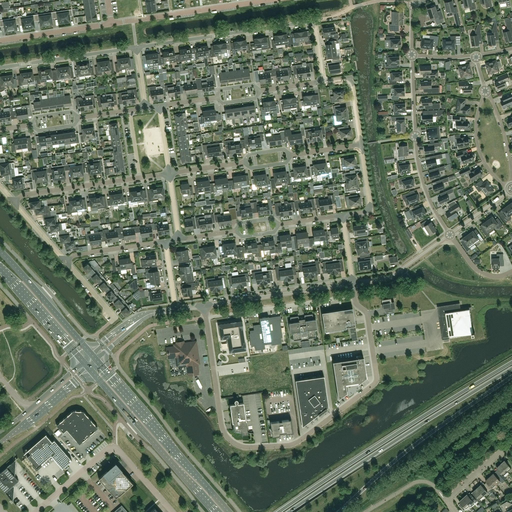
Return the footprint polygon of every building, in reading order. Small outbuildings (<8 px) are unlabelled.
[(447,2),(445,3),(447,12),(448,17),(453,15),(452,14),(454,14),(458,13),(457,7),(453,8),(452,1),(451,1),(450,0),(449,0),(448,1),(447,1),(447,2)] [(470,10),(476,9),(475,2),(471,3),(470,0),(463,0),(465,8),(469,7),(470,10)] [(439,20),(443,18),(441,12),(437,13),(435,6),(434,5),(431,6),(431,8),(428,9),(431,19),(438,17),(439,20)] [(72,16),(71,9),(62,11),(64,23),(67,22),(67,23),(70,23),(70,22),(69,16),(72,16)] [(62,23),(64,23),(62,11),(53,12),(54,19),(58,18),(58,24),(59,23),(59,24),(62,24),(62,23)] [(403,16),(403,11),(399,11),(399,12),(392,12),(392,24),(390,24),(390,31),(399,31),(399,24),(403,24),(403,19),(404,19),(404,18),(403,18),(403,17),(404,17),(404,16),(403,16)] [(53,12),(45,14),(46,25),(52,24),(51,19),(54,19),(53,12)] [(41,26),(46,25),(45,14),(36,15),(37,21),(40,21),(41,26)] [(36,15),(27,16),(29,28),(31,28),(34,28),(34,27),(34,22),(37,21),(36,15)] [(16,31),(16,30),(17,30),(16,24),(19,24),(18,18),(18,16),(14,17),(14,18),(9,19),(11,31),(13,30),(13,31),(16,31)] [(26,28),(29,28),(27,16),(21,17),(21,16),(18,16),(18,18),(19,24),(22,23),(23,29),(23,30),(26,29),(26,28)] [(9,19),(0,20),(1,27),(4,26),(5,31),(5,32),(9,32),(8,31),(11,31),(9,19)] [(508,31),(503,33),(506,42),(510,41),(510,42),(511,41),(511,37),(511,35),(511,34),(511,24),(511,20),(505,22),(508,31)] [(487,35),(489,45),(492,45),(493,46),(496,46),(495,39),(499,38),(497,24),(494,24),(492,31),(492,35),(487,35)] [(472,46),(476,46),(476,47),(479,46),(478,40),(482,39),(480,25),(477,25),(475,32),(476,35),(471,36),(472,46)] [(325,36),(328,35),(328,38),(329,38),(329,41),(337,40),(338,40),(338,37),(338,34),(336,34),(335,27),(333,27),(333,26),(327,27),(328,28),(323,29),(324,33),(325,33),(325,36)] [(302,41),(300,31),(297,32),(297,33),(294,33),(295,38),(292,39),(293,46),(299,45),(298,42),(302,41)] [(312,43),(311,36),(307,37),(306,31),(304,32),(303,31),(301,31),(300,31),(302,41),(305,41),(305,44),(312,43)] [(281,44),(280,34),(279,34),(277,35),(277,36),(276,36),(274,36),(275,41),(272,42),(273,48),(276,48),(275,45),(281,44)] [(283,34),(280,34),(281,44),(285,44),(285,47),(291,47),(290,39),(287,40),(286,34),(284,35),(284,34),(283,35),(283,34)] [(393,36),(386,37),(386,40),(389,40),(389,47),(389,49),(394,49),(394,47),(401,46),(401,42),(401,39),(394,40),(393,36)] [(439,36),(430,36),(430,39),(422,38),(421,48),(427,48),(427,49),(429,49),(433,49),(433,43),(434,43),(434,45),(438,45),(439,36)] [(461,45),(460,36),(451,36),(451,40),(443,40),(444,50),(449,50),(452,50),(452,49),(455,49),(455,44),(456,44),(456,45),(461,45)] [(257,38),(257,39),(256,39),(254,39),(255,44),(251,45),(252,51),(262,50),(260,37),(259,37),(257,38)] [(260,37),(262,50),(271,48),(270,42),(267,43),(266,37),(263,38),(263,37),(260,37)] [(241,50),(240,40),(239,40),(236,41),(236,42),(234,42),(234,47),(231,48),(233,55),(236,55),(235,51),(241,50)] [(240,40),(241,50),(247,49),(248,53),(251,53),(250,45),(247,46),(246,40),(243,41),(243,40),(243,41),(243,40),(240,40)] [(327,48),(326,48),(327,51),(339,49),(338,40),(337,40),(329,41),(328,41),(329,44),(327,45),(327,48)] [(214,50),(211,51),(212,57),(218,56),(218,54),(221,53),(219,43),(216,44),(216,45),(213,45),(214,50)] [(221,53),(224,53),(225,56),(231,56),(229,48),(227,49),(226,43),(223,44),(223,43),(220,43),(219,43),(221,53)] [(204,59),(212,57),(211,51),(208,51),(208,46),(206,46),(205,45),(202,46),(204,58),(204,59)] [(200,58),(204,58),(202,46),(198,46),(198,47),(196,48),(197,53),(194,53),(195,60),(201,59),(200,58)] [(180,55),(178,56),(178,62),(187,60),(187,58),(186,58),(185,49),(185,48),(182,49),(181,50),(179,50),(180,55)] [(189,49),(188,48),(185,48),(185,49),(186,58),(187,58),(187,60),(190,60),(190,61),(195,60),(194,53),(192,54),(191,48),(189,49)] [(332,56),(332,59),(339,58),(339,55),(340,55),(339,49),(327,51),(327,54),(328,54),(328,57),(332,56)] [(178,56),(175,56),(174,51),(173,51),(171,50),(168,51),(170,60),(170,63),(178,62),(178,56)] [(170,63),(170,60),(168,51),(165,51),(164,52),(163,53),(163,58),(161,58),(162,65),(167,64),(167,63),(170,63)] [(145,67),(153,66),(151,53),(148,54),(147,55),(146,55),(147,60),(144,61),(145,67)] [(156,54),(155,53),(151,53),(153,66),(162,65),(161,58),(158,59),(157,53),(156,54)] [(392,55),(387,55),(388,64),(386,65),(386,68),(392,68),(392,64),(399,64),(399,61),(400,61),(399,57),(392,57),(392,55)] [(123,58),(125,68),(128,67),(128,70),(135,69),(134,62),(130,63),(130,57),(123,58)] [(122,71),(122,68),(125,68),(123,58),(117,59),(118,65),(115,65),(116,73),(119,72),(119,71),(122,71)] [(103,61),(105,71),(111,70),(111,73),(114,73),(113,65),(110,66),(109,60),(103,61)] [(102,75),(101,71),(105,71),(103,61),(97,62),(98,68),(95,68),(96,76),(102,75)] [(339,64),(341,64),(341,61),(331,63),(331,66),(330,66),(330,69),(329,69),(330,73),(333,72),(333,74),(339,73),(339,72),(340,71),(339,64)] [(488,69),(487,69),(488,72),(489,72),(490,77),(490,76),(489,74),(495,72),(495,73),(498,72),(498,71),(499,71),(497,67),(501,66),(500,61),(495,62),(495,61),(486,64),(488,69)] [(302,64),(304,77),(306,76),(307,78),(311,77),(310,71),(313,70),(312,63),(306,64),(306,62),(302,63),(302,64)] [(76,77),(85,76),(83,64),(77,65),(78,71),(75,71),(76,77)] [(90,69),(89,64),(83,64),(85,76),(94,75),(93,68),(90,69)] [(241,70),(243,80),(250,79),(250,78),(249,69),(243,70),(242,64),(240,64),(241,70)] [(302,64),(292,66),(293,73),(297,73),(298,78),(298,79),(302,78),(302,77),(304,77),(302,64)] [(234,71),(235,81),(243,80),(241,70),(236,71),(235,65),(232,65),(233,71),(234,71)] [(457,70),(460,69),(462,77),(463,77),(463,78),(466,77),(467,79),(472,77),(471,73),(472,73),(471,69),(470,70),(469,65),(459,68),(460,69),(457,69),(457,70)] [(70,72),(69,66),(63,67),(65,79),(74,78),(73,71),(70,72)] [(227,72),(228,82),(235,81),(234,71),(233,71),(228,72),(228,66),(225,66),(226,72),(227,72)] [(431,66),(421,66),(421,74),(424,74),(424,78),(438,77),(438,72),(432,72),(431,66)] [(55,74),(56,80),(65,79),(63,67),(57,68),(58,74),(55,74)] [(226,72),(221,73),(220,67),(218,67),(219,74),(219,73),(221,83),(220,83),(228,82),(227,72),(226,72)] [(289,79),(288,74),(291,74),(290,67),(281,69),(282,71),(283,80),(289,79)] [(272,69),(273,70),(273,76),(277,76),(277,81),(283,80),(282,71),(279,72),(279,68),(272,69)] [(45,70),(46,79),(52,79),(52,81),(56,80),(55,74),(52,75),(51,69),(45,70)] [(36,77),(37,83),(37,84),(41,84),(40,83),(46,82),(46,79),(45,70),(39,71),(39,76),(36,77)] [(259,78),(260,83),(265,83),(264,71),(263,70),(254,71),(255,78),(259,78)] [(271,82),(270,77),(273,76),(273,70),(264,71),(265,83),(271,82)] [(33,72),(27,73),(28,84),(37,83),(36,77),(33,77),(33,76),(33,72)] [(21,79),(18,80),(19,86),(28,84),(27,73),(20,74),(21,75),(21,79)] [(402,73),(390,73),(391,80),(389,80),(389,84),(396,83),(395,80),(402,80),(402,77),(403,77),(402,73)] [(210,78),(207,78),(207,82),(209,91),(214,90),(214,88),(213,81),(216,80),(215,74),(211,75),(210,78)] [(12,88),(17,87),(16,80),(13,80),(13,75),(6,76),(8,85),(11,85),(12,88)] [(501,90),(500,89),(507,86),(505,82),(509,80),(507,75),(497,78),(499,81),(495,83),(496,86),(495,87),(497,91),(501,90)] [(199,84),(199,83),(198,78),(195,78),(195,80),(193,80),(193,84),(190,84),(192,94),(197,93),(196,84),(199,84)] [(201,78),(198,78),(199,83),(199,84),(202,84),(203,90),(203,92),(209,91),(207,82),(207,78),(203,79),(201,79),(201,78)] [(425,82),(421,82),(422,89),(424,89),(424,92),(428,92),(428,94),(439,93),(439,88),(432,88),(431,82),(427,82),(427,81),(425,81),(425,82)] [(463,93),(473,93),(472,85),(468,85),(468,82),(460,83),(460,88),(463,88),(463,93)] [(169,97),(175,96),(173,87),(173,84),(164,86),(165,87),(165,88),(166,92),(168,92),(169,97)] [(151,94),(152,100),(158,99),(156,89),(156,86),(147,88),(149,94),(151,94)] [(405,92),(405,88),(395,89),(395,93),(393,93),(393,96),(392,96),(392,99),(398,99),(398,96),(405,95),(405,92)] [(135,98),(134,97),(137,96),(137,92),(136,89),(131,90),(127,91),(127,92),(129,103),(131,103),(131,104),(135,103),(135,98)] [(64,106),(72,105),(71,105),(70,95),(64,96),(63,90),(61,91),(62,97),(64,106)] [(345,97),(345,93),(344,93),(344,91),(338,91),(338,90),(333,91),(334,96),(330,97),(331,103),(339,102),(339,98),(345,97)] [(55,98),(56,108),(64,106),(62,97),(57,97),(56,91),(53,92),(54,98),(55,98)] [(123,105),(127,104),(127,103),(129,103),(127,92),(121,93),(118,93),(119,99),(122,99),(123,103),(123,105)] [(56,108),(55,98),(54,98),(50,98),(49,93),(46,93),(47,99),(48,99),(49,109),(56,108)] [(115,93),(106,95),(107,97),(108,106),(110,106),(110,107),(114,106),(114,105),(113,100),(116,100),(115,93)] [(511,96),(510,93),(502,97),(504,100),(501,101),(502,105),(503,110),(506,108),(511,104),(511,96)] [(47,99),(42,99),(41,94),(39,94),(40,100),(42,110),(49,109),(48,99),(47,99)] [(40,100),(35,101),(34,95),(30,95),(31,101),(33,101),(34,105),(33,105),(33,111),(42,110),(40,100)] [(85,100),(87,109),(89,109),(89,110),(93,109),(92,103),(95,103),(94,95),(85,97),(85,100)] [(311,107),(320,106),(319,100),(316,100),(315,95),(313,95),(309,96),(311,107)] [(108,106),(107,97),(101,98),(100,96),(97,96),(98,102),(101,102),(102,108),(106,108),(106,106),(108,106)] [(304,102),(301,102),(302,110),(305,109),(305,108),(311,107),(309,96),(305,96),(303,96),(304,101),(304,102)] [(85,111),(85,109),(87,109),(85,100),(83,101),(83,99),(81,97),(76,98),(77,105),(80,105),(81,111),(85,111)] [(291,111),(300,110),(299,103),(296,103),(295,98),(293,98),(289,99),(290,108),(291,111)] [(425,99),(422,99),(422,106),(425,106),(426,109),(440,109),(440,103),(432,104),(432,99),(428,99),(428,98),(425,98),(425,99)] [(285,99),(283,99),(284,105),(281,105),(281,112),(285,111),(284,109),(290,108),(289,99),(285,99)] [(458,99),(456,112),(469,114),(470,107),(464,106),(465,100),(458,99)] [(274,113),(274,114),(280,113),(279,106),(276,106),(275,101),(269,102),(270,113),(274,113)] [(270,113),(269,102),(263,102),(263,108),(260,108),(262,116),(268,115),(267,113),(270,113)] [(405,104),(398,104),(398,102),(395,102),(395,104),(393,105),(393,111),(392,112),(392,115),(398,115),(398,111),(405,111),(405,108),(406,108),(405,104)] [(30,105),(24,106),(21,106),(23,119),(28,118),(28,113),(31,112),(30,105)] [(249,116),(254,116),(255,121),(257,121),(256,115),(254,106),(255,106),(255,105),(247,106),(248,116),(249,116)] [(340,105),(333,106),(334,115),(348,113),(347,110),(346,110),(346,107),(340,108),(340,105)] [(17,119),(23,119),(21,106),(12,108),(13,115),(17,114),(17,119)] [(242,117),(246,117),(247,123),(250,122),(249,116),(248,116),(247,106),(240,108),(241,117),(242,117)] [(10,115),(13,115),(12,108),(6,108),(6,111),(4,111),(5,121),(11,120),(10,115)] [(241,117),(240,108),(232,109),(234,118),(234,119),(239,118),(240,124),(243,123),(242,117),(241,117)] [(201,124),(200,124),(200,128),(205,127),(205,123),(211,122),(209,109),(205,110),(206,111),(203,111),(203,115),(204,117),(201,117),(201,124)] [(220,121),(219,115),(216,115),(215,110),(212,110),(212,109),(209,109),(211,122),(220,121)] [(234,118),(232,109),(224,110),(225,110),(226,120),(232,119),(233,125),(235,124),(234,119),(234,118)] [(444,113),(444,110),(428,111),(428,115),(423,115),(423,116),(422,116),(422,119),(423,119),(423,122),(425,122),(426,123),(429,123),(429,122),(433,122),(433,117),(439,116),(444,113)] [(347,117),(348,117),(348,113),(334,115),(333,116),(335,125),(343,124),(342,121),(348,120),(347,117)] [(400,120),(400,117),(392,117),(392,121),(397,121),(398,125),(396,125),(396,128),(398,128),(398,133),(406,133),(405,128),(406,128),(406,124),(405,124),(405,120),(400,120)] [(470,125),(470,124),(469,124),(468,123),(468,121),(465,121),(461,121),(461,117),(453,117),(453,121),(457,121),(457,129),(468,129),(468,127),(469,127),(470,127),(470,125)] [(315,131),(316,141),(322,140),(321,133),(325,132),(324,126),(320,127),(321,130),(315,131)] [(301,134),(295,134),(296,144),(302,143),(302,137),(305,136),(304,130),(304,127),(300,128),(301,134)] [(341,138),(345,137),(346,138),(349,138),(349,137),(351,136),(351,134),(352,133),(351,129),(345,130),(344,127),(337,128),(338,134),(341,134),(341,138)] [(434,142),(434,139),(437,139),(437,140),(438,140),(438,139),(440,139),(439,127),(429,128),(429,132),(427,132),(428,140),(430,140),(431,142),(434,142)] [(85,142),(84,139),(90,138),(88,128),(82,129),(83,136),(80,137),(81,143),(85,142)] [(94,128),(88,128),(90,138),(90,141),(99,140),(98,134),(95,135),(94,128)] [(316,141),(315,131),(314,128),(304,130),(305,136),(305,137),(308,136),(309,137),(310,142),(316,141)] [(271,133),(265,133),(266,141),(266,142),(269,141),(270,145),(276,144),(274,136),(274,133),(274,130),(273,129),(270,130),(271,133)] [(290,130),(284,131),(285,138),(285,140),(288,139),(288,140),(289,140),(290,145),(296,144),(295,134),(291,135),(290,130)] [(281,138),(285,138),(284,131),(279,131),(280,132),(274,133),(276,144),(282,143),(281,138)] [(76,137),(75,132),(69,133),(70,142),(70,144),(77,143),(80,143),(79,137),(76,137)] [(257,136),(254,136),(256,147),(261,146),(261,141),(264,141),(263,134),(257,135),(257,136)] [(470,143),(471,142),(471,141),(471,140),(470,139),(469,139),(468,137),(465,138),(464,137),(461,138),(460,134),(450,136),(451,142),(457,141),(458,147),(469,145),(469,143),(470,143)] [(248,135),(243,136),(245,144),(245,143),(249,143),(250,148),(256,147),(254,136),(248,137),(248,135)] [(22,148),(20,137),(17,138),(17,139),(14,139),(15,145),(12,145),(13,152),(16,151),(16,149),(22,148)] [(24,137),(20,137),(22,148),(27,147),(28,151),(32,150),(31,143),(27,143),(26,138),(24,138),(24,137)] [(40,142),(37,143),(38,149),(47,148),(47,145),(45,137),(39,137),(40,142)] [(232,153),(236,153),(234,141),(234,140),(224,142),(226,149),(229,148),(229,153),(232,152),(232,153)] [(424,148),(425,154),(435,152),(434,147),(441,146),(440,142),(428,144),(428,147),(424,148)] [(213,143),(203,145),(204,154),(208,153),(209,156),(212,155),(212,156),(215,156),(213,143)] [(213,143),(215,156),(218,155),(218,154),(221,154),(220,149),(223,149),(222,143),(219,143),(213,143)] [(408,152),(408,151),(408,150),(407,144),(403,145),(403,146),(400,146),(400,149),(398,149),(399,160),(406,159),(405,155),(408,155),(408,152)] [(474,160),(474,158),(475,158),(475,157),(475,156),(474,155),(473,154),(472,155),(472,153),(468,154),(464,155),(463,152),(456,154),(457,158),(461,157),(464,164),(474,160)] [(430,160),(426,161),(427,166),(437,164),(436,159),(442,158),(442,154),(429,157),(430,160)] [(355,161),(355,158),(345,160),(345,164),(342,164),(342,170),(350,169),(350,166),(356,165),(356,161),(355,161)] [(84,162),(85,168),(88,168),(89,174),(95,174),(93,164),(90,164),(90,163),(88,161),(87,162),(87,159),(84,159),(84,162)] [(103,165),(102,159),(93,161),(93,164),(95,174),(101,173),(100,166),(103,165)] [(4,161),(0,161),(0,165),(1,170),(14,168),(13,163),(5,164),(5,161),(4,161)] [(76,166),(77,176),(80,176),(80,177),(83,176),(82,168),(85,168),(84,162),(79,163),(79,166),(76,166)] [(403,162),(397,163),(398,173),(410,171),(410,168),(411,168),(410,165),(409,165),(409,164),(403,165),(403,162)] [(320,164),(322,177),(328,176),(328,178),(332,177),(331,169),(327,170),(326,163),(320,164)] [(49,167),(49,173),(52,173),(53,180),(59,179),(57,166),(52,167),(51,164),(48,165),(49,167)] [(66,165),(67,171),(70,170),(71,177),(77,176),(76,166),(70,167),(69,164),(66,165)] [(322,180),(322,177),(320,164),(313,165),(314,172),(311,172),(312,178),(313,178),(313,180),(317,179),(318,181),(322,180)] [(66,165),(63,165),(57,166),(59,179),(65,178),(64,171),(67,171),(66,165)] [(299,166),(301,177),(305,176),(305,180),(311,179),(310,173),(307,173),(306,166),(304,166),(304,165),(299,166)] [(302,180),(301,177),(299,166),(295,167),(296,168),(293,168),(294,172),(293,173),(293,174),(290,174),(292,182),(302,180)] [(444,166),(432,169),(433,173),(429,174),(430,179),(440,176),(439,171),(445,169),(444,166)] [(44,171),(40,172),(42,182),(48,181),(46,174),(49,173),(49,167),(43,168),(44,171)] [(9,177),(15,176),(14,168),(1,170),(1,172),(0,172),(1,175),(9,174),(9,177)] [(480,169),(479,170),(478,168),(475,170),(472,172),(471,173),(470,172),(471,171),(469,168),(459,172),(461,176),(468,173),(469,174),(473,181),(483,175),(482,173),(482,172),(483,171),(482,170),(480,169)] [(36,182),(42,182),(40,172),(37,172),(36,169),(31,170),(32,176),(35,175),(36,182)] [(281,182),(285,182),(285,185),(291,184),(290,178),(287,178),(286,171),(280,172),(281,182)] [(281,182),(280,172),(277,173),(277,172),(274,172),(275,180),(271,181),(272,189),(276,188),(276,186),(282,185),(281,182)] [(346,179),(347,183),(358,181),(357,178),(356,175),(350,176),(350,172),(343,173),(344,177),(344,178),(346,179)] [(260,175),(261,185),(265,185),(265,188),(268,187),(268,190),(271,189),(270,181),(267,181),(266,174),(260,175)] [(241,186),(239,175),(236,176),(233,177),(234,182),(231,183),(232,189),(237,188),(237,186),(241,186)] [(239,175),(241,186),(241,188),(250,187),(249,180),(246,181),(245,175),(242,175),(239,175)] [(261,185),(260,175),(257,176),(257,175),(254,175),(255,183),(252,184),(253,189),(258,189),(258,186),(261,185)] [(22,183),(25,183),(24,177),(16,179),(15,176),(9,177),(10,181),(10,180),(13,179),(13,184),(22,183)] [(222,188),(221,177),(217,178),(218,179),(215,180),(216,185),(213,185),(214,192),(217,191),(217,192),(222,192),(223,192),(222,188)] [(232,189),(231,183),(228,183),(227,178),(224,178),(224,177),(221,177),(222,188),(226,188),(226,190),(232,189)] [(448,181),(447,177),(435,182),(436,185),(433,186),(435,192),(444,188),(442,183),(448,181)] [(404,188),(414,186),(414,183),(413,179),(413,180),(413,179),(406,181),(406,178),(399,179),(400,185),(403,184),(404,188)] [(204,191),(203,180),(199,181),(199,182),(197,182),(198,188),(195,188),(195,195),(199,194),(198,192),(204,191)] [(214,192),(213,185),(210,186),(209,180),(206,181),(206,180),(203,180),(204,191),(205,193),(214,192)] [(490,184),(489,184),(487,181),(483,185),(482,184),(483,183),(481,180),(474,185),(479,192),(482,190),(486,196),(494,190),(491,186),(490,184)] [(345,187),(345,189),(346,192),(353,191),(352,188),(358,187),(358,185),(358,181),(347,183),(345,183),(346,187),(345,187)] [(181,193),(182,193),(183,199),(188,198),(187,196),(193,195),(192,188),(189,189),(189,183),(187,184),(187,183),(182,183),(182,184),(181,185),(182,189),(180,189),(181,193)] [(158,187),(158,188),(157,188),(158,198),(161,197),(162,199),(165,199),(163,187),(162,188),(161,187),(158,187)] [(158,200),(158,198),(157,188),(155,188),(151,188),(152,189),(150,189),(151,195),(148,195),(149,201),(158,200)] [(453,192),(451,188),(440,194),(441,197),(438,198),(440,204),(449,199),(447,195),(453,192)] [(138,203),(147,202),(146,195),(144,196),(143,190),(141,191),(141,190),(137,190),(138,191),(136,191),(138,203)] [(138,203),(136,191),(135,191),(131,191),(131,192),(130,192),(131,198),(128,198),(129,204),(138,203)] [(116,194),(117,204),(118,204),(118,206),(127,205),(126,198),(123,199),(123,193),(121,194),(121,193),(117,193),(117,194),(116,194)] [(408,200),(409,205),(420,201),(419,198),(420,198),(418,195),(417,194),(411,197),(409,193),(402,195),(403,200),(404,199),(405,201),(408,200)] [(118,206),(118,204),(117,204),(116,194),(115,194),(111,194),(111,195),(110,195),(110,201),(107,201),(108,207),(118,206)] [(325,200),(326,209),(328,208),(329,209),(333,209),(332,203),(335,202),(333,195),(328,196),(328,199),(325,200)] [(354,195),(345,197),(346,202),(347,207),(351,206),(360,204),(360,202),(361,201),(360,197),(358,198),(354,198),(354,195)] [(102,196),(101,197),(101,196),(97,196),(97,197),(96,197),(97,207),(97,209),(107,208),(106,201),(103,202),(102,196)] [(90,204),(87,204),(88,212),(98,210),(97,209),(97,207),(96,197),(95,197),(91,197),(91,198),(89,198),(90,202),(90,204)] [(326,209),(325,200),(319,201),(319,198),(315,199),(316,205),(319,204),(320,211),(324,210),(324,209),(326,209)] [(81,200),(81,199),(77,199),(77,200),(76,200),(77,212),(87,211),(86,204),(83,205),(82,199),(81,200)] [(262,203),(264,214),(269,213),(268,206),(272,206),(271,199),(267,199),(268,202),(262,203)] [(304,212),(306,212),(305,203),(304,199),(294,201),(295,208),(299,207),(300,214),(304,213),(304,212)] [(305,203),(306,212),(308,211),(308,212),(312,212),(311,206),(314,205),(314,199),(308,200),(308,202),(305,203)] [(42,201),(29,203),(29,207),(31,206),(31,209),(34,209),(34,208),(43,207),(44,207),(47,206),(46,200),(42,201)] [(71,213),(77,212),(76,200),(75,200),(74,200),(71,200),(71,201),(69,201),(70,207),(66,207),(68,215),(71,214),(71,213)] [(456,203),(455,200),(448,204),(450,207),(449,208),(451,210),(451,211),(446,214),(450,220),(458,215),(456,212),(461,209),(457,203),(456,203)] [(293,202),(288,203),(288,202),(287,201),(284,202),(285,206),(286,215),(288,214),(288,215),(292,215),(291,209),(294,208),(293,202)] [(250,205),(245,206),(247,216),(252,215),(251,209),(254,208),(254,207),(253,202),(250,203),(250,205)] [(253,202),(254,207),(257,207),(258,214),(260,214),(260,215),(263,215),(263,214),(264,214),(262,203),(257,204),(257,202),(253,202)] [(286,215),(285,206),(281,206),(281,203),(274,204),(276,211),(279,210),(280,217),(284,216),(284,215),(286,215)] [(241,217),(247,216),(245,206),(240,206),(239,204),(236,205),(237,211),(240,210),(241,217)] [(509,216),(511,214),(511,213),(507,206),(506,207),(505,207),(504,207),(503,208),(502,209),(502,210),(505,215),(501,217),(506,223),(511,219),(509,216)] [(43,207),(34,208),(34,209),(34,212),(36,212),(36,215),(43,214),(43,217),(56,215),(56,210),(50,211),(50,212),(49,213),(45,213),(44,207),(43,207)] [(409,210),(404,212),(407,219),(412,216),(415,215),(416,218),(419,217),(422,215),(426,214),(425,211),(424,208),(423,208),(423,207),(421,208),(417,210),(415,207),(409,210)] [(229,209),(229,211),(229,213),(223,214),(224,216),(225,225),(227,225),(230,225),(230,224),(231,224),(231,218),(237,217),(235,208),(229,209)] [(213,214),(204,215),(204,216),(205,219),(206,228),(212,227),(211,222),(214,221),(213,214)] [(225,225),(224,216),(221,216),(220,214),(215,215),(215,221),(218,221),(219,226),(225,225)] [(58,224),(56,215),(43,217),(44,224),(46,223),(46,226),(49,226),(48,225),(58,224)] [(205,228),(206,228),(205,219),(204,216),(198,217),(195,218),(196,224),(199,223),(200,229),(201,228),(202,229),(205,229),(205,228)] [(195,224),(194,217),(191,217),(191,218),(185,219),(185,224),(184,225),(185,228),(186,228),(186,231),(188,230),(191,230),(193,230),(192,224),(195,224)] [(488,220),(487,221),(493,228),(496,226),(498,229),(503,225),(499,219),(496,221),(493,217),(492,217),(491,217),(490,217),(489,218),(488,219),(488,220)] [(433,224),(431,222),(429,224),(427,221),(421,224),(427,235),(428,235),(430,234),(433,232),(434,233),(437,231),(437,233),(438,232),(434,227),(434,226),(433,225),(433,224)] [(494,230),(493,228),(487,221),(486,221),(485,221),(484,222),(483,223),(483,224),(482,224),(485,229),(482,231),(487,237),(490,235),(489,234),(494,230)] [(58,234),(65,233),(65,229),(63,230),(62,223),(58,224),(48,225),(49,226),(49,229),(51,229),(51,232),(58,231),(58,234)] [(145,225),(146,228),(147,236),(149,236),(150,237),(153,236),(152,230),(155,230),(154,224),(154,223),(145,225)] [(157,223),(154,224),(155,230),(158,230),(158,235),(164,234),(163,225),(157,226),(157,223)] [(363,225),(362,223),(357,224),(357,226),(354,226),(354,230),(355,230),(356,233),(357,233),(358,237),(368,235),(367,231),(369,231),(368,225),(364,225),(363,225)] [(131,230),(129,230),(130,239),(135,238),(135,233),(138,233),(137,226),(131,227),(131,230)] [(140,226),(137,226),(138,233),(141,232),(141,237),(147,236),(146,228),(140,228),(140,226)] [(120,228),(121,235),(124,235),(124,240),(130,239),(129,230),(126,231),(126,228),(123,229),(123,227),(120,228)] [(114,232),(112,233),(113,241),(118,241),(118,235),(121,235),(120,228),(115,228),(114,230),(114,232)] [(329,236),(330,242),(335,241),(335,238),(339,237),(337,228),(331,229),(332,235),(329,236)] [(107,237),(107,242),(113,241),(112,233),(109,233),(108,229),(103,230),(103,231),(104,238),(107,237)] [(320,230),(318,230),(320,240),(323,240),(323,243),(326,242),(326,244),(329,244),(328,236),(325,236),(324,230),(323,230),(323,229),(319,229),(320,230)] [(314,238),(311,238),(312,244),(320,243),(320,240),(318,230),(317,231),(317,230),(314,230),(314,231),(313,231),(314,238)] [(94,233),(96,244),(102,243),(101,238),(104,238),(103,231),(100,232),(94,233)] [(303,233),(302,233),(303,243),(308,242),(309,247),(312,246),(312,244),(311,238),(308,239),(307,232),(306,232),(306,231),(303,232),(303,233)] [(468,235),(475,244),(480,241),(481,242),(484,239),(479,233),(476,235),(473,231),(472,232),(472,231),(471,231),(470,232),(469,232),(469,233),(468,234),(469,234),(468,235)] [(70,241),(69,232),(65,233),(58,234),(59,241),(60,240),(61,243),(63,243),(63,242),(70,241)] [(297,240),(294,241),(295,249),(298,248),(298,243),(303,243),(302,233),(300,233),(300,232),(297,233),(297,234),(296,234),(297,240)] [(87,240),(90,240),(90,245),(96,244),(94,233),(86,234),(87,240)] [(286,235),(285,235),(286,245),(287,248),(292,247),(292,249),(295,249),(294,241),(291,241),(290,235),(289,234),(286,234),(286,235)] [(278,246),(278,249),(281,249),(281,246),(286,245),(285,235),(279,236),(280,243),(277,243),(278,246)] [(475,244),(468,235),(467,235),(466,235),(465,235),(464,236),(464,237),(463,238),(463,239),(466,243),(463,245),(467,251),(470,249),(470,248),(475,244)] [(356,245),(355,249),(367,247),(370,247),(369,241),(368,241),(367,238),(362,239),(362,242),(356,243),(356,245)] [(278,249),(278,246),(275,247),(274,240),(272,241),(272,239),(269,240),(269,241),(268,241),(270,252),(270,254),(279,252),(278,249)] [(263,242),(264,249),(261,249),(262,256),(267,255),(267,252),(270,252),(268,241),(267,241),(267,240),(264,241),(264,242),(263,242)] [(63,242),(63,243),(64,246),(65,246),(66,249),(72,248),(73,251),(79,250),(78,247),(75,247),(74,241),(70,241),(63,242)] [(237,258),(244,257),(243,252),(243,247),(238,247),(239,249),(236,250),(235,242),(231,242),(232,243),(229,244),(230,254),(234,253),(234,256),(237,256),(237,258)] [(256,257),(262,256),(261,249),(257,250),(256,243),(251,244),(253,254),(256,254),(256,257)] [(230,254),(229,244),(223,245),(224,252),(221,252),(222,258),(228,257),(227,254),(230,254)] [(247,251),(243,252),(244,257),(245,259),(248,258),(247,255),(253,254),(251,244),(246,245),(247,251)] [(210,247),(209,247),(210,256),(210,259),(217,258),(220,257),(219,251),(216,251),(216,250),(215,246),(214,246),(213,245),(210,246),(210,247)] [(210,256),(209,247),(207,247),(207,246),(203,247),(204,248),(202,248),(203,253),(200,254),(201,260),(207,259),(206,257),(210,256)] [(367,247),(355,249),(357,252),(358,255),(364,254),(364,257),(370,256),(369,253),(368,253),(367,247)] [(178,259),(183,259),(183,262),(190,261),(188,250),(182,251),(182,250),(179,250),(180,251),(176,252),(176,255),(176,256),(177,259),(178,259)] [(151,262),(156,261),(156,260),(157,259),(157,257),(155,256),(155,255),(152,255),(150,254),(148,255),(147,256),(146,256),(147,260),(141,261),(142,268),(151,266),(151,262)] [(493,259),(492,259),(492,263),(493,263),(493,268),(500,268),(500,266),(500,261),(504,261),(503,254),(497,254),(497,256),(492,256),(493,259)] [(125,259),(126,270),(131,269),(132,274),(136,273),(134,265),(133,265),(133,263),(131,263),(130,258),(125,259)] [(374,263),(373,258),(364,259),(365,261),(359,262),(360,270),(371,268),(370,263),(374,263)] [(121,272),(121,270),(126,270),(125,259),(119,260),(120,266),(117,267),(118,273),(121,272)] [(343,266),(342,259),(332,261),(334,274),(338,273),(341,272),(340,266),(343,266)] [(318,260),(315,261),(315,263),(309,264),(311,277),(314,277),(314,276),(317,276),(316,270),(320,269),(318,260)] [(88,272),(92,275),(98,270),(101,268),(98,265),(95,268),(90,261),(85,265),(86,266),(83,268),(87,273),(88,272)] [(322,262),(323,269),(327,268),(328,274),(330,274),(334,274),(332,261),(322,262)] [(193,272),(191,262),(185,263),(185,266),(179,267),(180,270),(179,270),(180,274),(193,272)] [(311,277),(309,264),(302,265),(302,264),(299,264),(300,272),(303,271),(304,278),(307,277),(307,278),(311,277)] [(287,281),(285,268),(279,269),(279,266),(275,267),(276,275),(280,275),(281,281),(283,281),(287,281)] [(291,280),(293,279),(293,273),(296,272),(295,266),(285,268),(287,281),(291,280)] [(158,272),(158,271),(152,272),(152,268),(145,269),(147,279),(150,278),(160,277),(159,273),(158,272)] [(97,281),(103,276),(98,270),(92,275),(93,277),(92,278),(96,283),(97,281)] [(262,271),(262,273),(262,274),(264,284),(267,283),(270,283),(269,278),(271,278),(271,276),(273,276),(272,270),(262,271)] [(260,284),(260,285),(264,284),(262,274),(262,273),(262,271),(252,273),(253,279),(256,278),(257,285),(260,284)] [(194,282),(193,272),(180,274),(180,278),(181,277),(181,280),(187,279),(188,283),(194,282)] [(245,280),(249,279),(248,273),(238,275),(240,288),(244,287),(246,286),(245,280)] [(219,280),(215,281),(217,291),(220,290),(223,290),(222,283),(225,283),(224,275),(218,276),(219,280)] [(240,288),(238,275),(228,276),(229,282),(233,282),(234,288),(236,288),(240,288)] [(104,290),(110,285),(103,276),(97,281),(100,285),(99,286),(103,291),(104,290)] [(160,277),(150,278),(150,281),(149,282),(146,282),(147,288),(155,287),(154,284),(159,283),(159,282),(160,280),(160,277)] [(213,292),(217,291),(215,281),(215,278),(205,280),(206,286),(209,285),(210,292),(213,291),(213,292)] [(134,280),(129,285),(136,292),(139,289),(137,280),(134,280)] [(104,290),(108,294),(106,295),(110,299),(112,298),(117,293),(119,292),(112,283),(110,285),(104,290)] [(186,296),(189,296),(189,295),(192,295),(192,290),(195,290),(195,286),(196,286),(195,283),(187,284),(187,287),(182,288),(182,289),(181,289),(181,292),(181,293),(182,296),(183,295),(183,296),(186,296)] [(137,300),(146,297),(145,293),(146,293),(145,290),(135,293),(137,300)] [(163,297),(162,295),(161,294),(161,293),(156,294),(155,291),(148,291),(150,301),(154,300),(155,301),(157,301),(158,300),(162,299),(162,298),(163,297)] [(119,307),(125,301),(117,293),(112,298),(115,302),(114,303),(118,308),(119,307)] [(386,308),(387,313),(393,312),(393,309),(395,308),(394,301),(391,302),(390,298),(381,300),(383,308),(386,308)] [(125,301),(119,307),(122,310),(121,312),(125,316),(128,314),(133,311),(132,309),(133,308),(130,304),(128,305),(125,301)] [(472,310),(471,307),(461,309),(460,303),(437,307),(438,314),(439,314),(440,320),(439,320),(442,340),(444,339),(444,338),(448,338),(449,339),(468,336),(468,335),(472,334),(472,335),(475,335),(475,332),(474,332),(473,327),(474,327),(472,314),(471,315),(471,310),(472,310)] [(343,309),(329,312),(329,313),(322,314),(323,321),(325,320),(326,325),(323,325),(324,332),(351,328),(353,339),(357,338),(355,321),(354,321),(352,312),(344,313),(343,309)] [(289,323),(290,333),(292,332),(294,341),(302,340),(300,332),(306,331),(308,339),(316,338),(315,329),(317,329),(315,319),(313,319),(312,314),(304,315),(305,319),(299,320),(298,316),(290,317),(291,323),(289,323)] [(259,318),(261,330),(251,332),(251,334),(250,335),(251,341),(255,341),(256,348),(258,348),(258,349),(264,348),(264,344),(272,343),(272,344),(278,343),(278,342),(280,342),(279,334),(281,334),(280,328),(279,329),(279,327),(280,327),(278,317),(269,319),(269,317),(259,318)] [(243,329),(242,321),(236,322),(236,321),(230,322),(230,323),(218,325),(220,340),(227,339),(229,353),(246,350),(245,342),(245,343),(243,329)] [(198,363),(195,343),(183,345),(183,343),(177,343),(178,345),(175,346),(175,348),(167,349),(168,352),(168,354),(169,357),(177,356),(178,366),(188,364),(189,374),(198,373),(196,363),(198,363)] [(358,384),(366,378),(363,357),(333,362),(338,399),(346,393),(347,393),(345,384),(358,382),(358,384)] [(326,408),(328,407),(324,376),(295,380),(302,427),(318,414),(319,415),(327,409),(326,408)] [(235,403),(235,404),(230,405),(232,423),(233,423),(233,425),(232,430),(254,434),(254,433),(248,432),(243,403),(237,404),(237,403),(238,402),(238,400),(237,400),(235,400),(234,401),(235,403)] [(79,444),(87,438),(98,428),(83,411),(73,410),(56,425),(63,433),(67,430),(79,444)] [(282,434),(284,434),(284,433),(286,433),(292,432),(290,420),(270,422),(272,436),(280,435),(280,433),(282,433),(282,434)] [(28,451),(31,454),(27,457),(35,466),(38,463),(40,465),(51,456),(62,469),(72,461),(54,440),(52,442),(46,435),(46,434),(27,451),(28,451)] [(477,458),(481,462),(486,456),(482,453),(477,458)] [(0,473),(0,487),(16,506),(16,505),(13,501),(14,485),(18,481),(19,481),(18,480),(15,476),(16,460),(18,458),(17,458),(0,473)] [(511,468),(511,467),(511,464),(509,466),(504,461),(500,464),(507,472),(508,471),(509,472),(510,472),(511,472),(511,471),(511,470),(511,469),(511,468)] [(107,471),(99,479),(116,498),(133,483),(125,475),(115,464),(107,471)] [(501,478),(503,475),(507,472),(500,464),(496,468),(501,473),(498,475),(500,477),(501,478)] [(489,477),(496,485),(502,479),(501,478),(500,477),(498,479),(493,473),(489,477)] [(496,485),(489,477),(485,481),(490,486),(487,488),(490,490),(496,485)] [(490,490),(487,488),(485,490),(481,485),(477,488),(483,496),(487,492),(490,495),(492,493),(490,490)] [(477,497),(475,499),(477,501),(478,501),(481,504),(483,502),(480,499),(483,496),(477,488),(473,492),(477,497)] [(477,501),(475,499),(473,497),(471,494),(469,493),(467,495),(467,494),(463,498),(469,505),(471,507),(474,504),(477,501)] [(469,505),(463,498),(459,501),(463,506),(461,508),(463,511),(469,505)] [(511,511),(511,503),(507,501),(500,505),(504,511),(511,511)]
